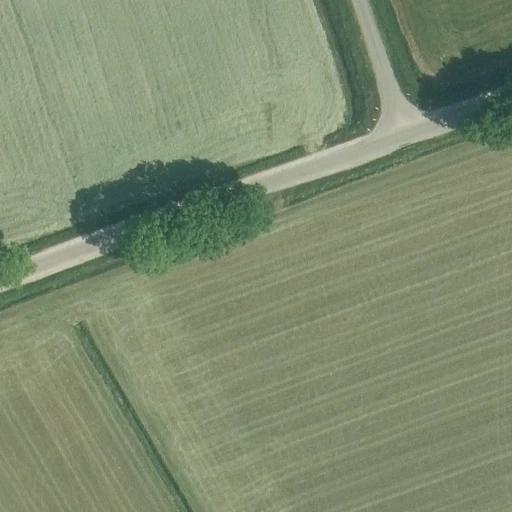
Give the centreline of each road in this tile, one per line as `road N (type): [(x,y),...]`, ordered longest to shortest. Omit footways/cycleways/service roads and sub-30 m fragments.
road 1 (unclassified): [(0,281),(409,140)]
road 2 (unclassified): [(409,140),(359,0)]
